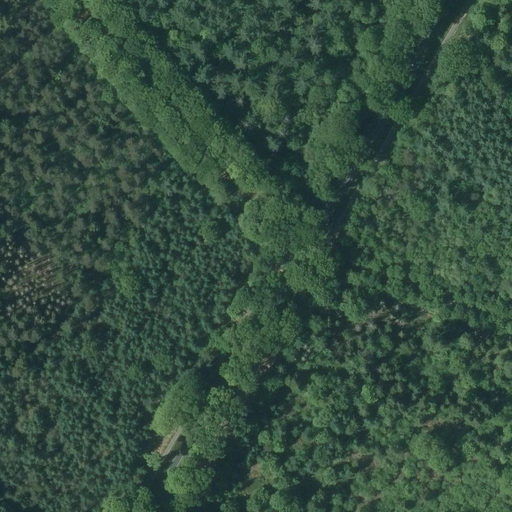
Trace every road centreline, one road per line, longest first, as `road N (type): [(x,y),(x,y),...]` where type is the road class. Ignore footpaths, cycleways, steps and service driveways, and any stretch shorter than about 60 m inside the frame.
road 1 (primary): [(150,511),(450,0)]
road 2 (track): [(263,251),(45,0)]
road 3 (track): [(81,0),(291,241)]
road 4 (track): [(110,511),(263,251)]
road 5 (track): [(263,251),(511,337)]
road 6 (track): [(511,318),(319,252)]
